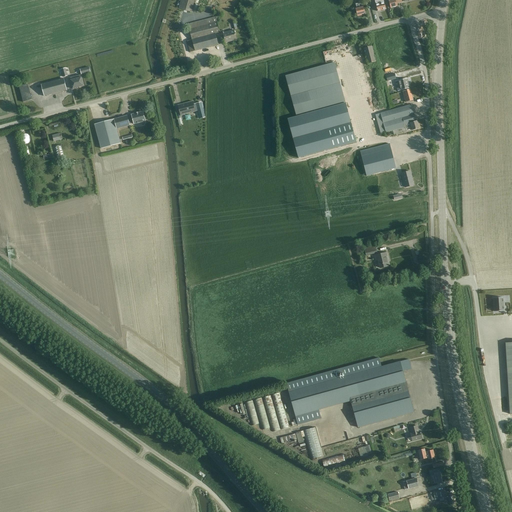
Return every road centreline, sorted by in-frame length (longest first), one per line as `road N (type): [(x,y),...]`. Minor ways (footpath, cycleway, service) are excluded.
road 1 (tertiary): [(485,511),(447,320),(442,15)]
road 2 (unclassified): [(455,479),(434,330),(427,77),(411,18)]
road 3 (unclassified): [(0,127),(411,18)]
road 4 (secondary): [(267,511),(167,402),(0,273)]
road 5 (unclassified): [(228,511),(195,479),(0,339)]
